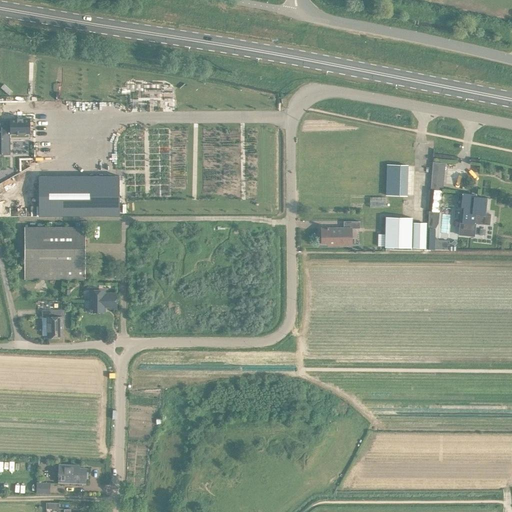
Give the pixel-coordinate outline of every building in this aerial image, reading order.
[(127,96),(125,102),(136,105),(138,100),(127,96)] [(7,123),(0,122),(0,154),(8,154),(8,139),(28,139),(28,119),(7,119),(7,123)] [(102,134),(103,164),(115,164),(115,134),(102,134)] [(432,161),(431,186),(443,187),(444,162),(432,161)] [(406,195),(406,165),(386,165),(385,194),(385,195),(406,195)] [(119,176),(38,176),(38,215),(119,215),(119,176)] [(428,210),(429,210),(438,211),(440,191),(430,190),(428,210)] [(457,205),(457,206),(459,206),(463,207),(462,210),(461,209),(460,221),(459,221),(460,222),(459,228),(458,228),(458,229),(458,234),(474,236),(475,231),(475,230),(474,230),(475,223),(484,224),(489,225),(490,214),(485,214),(486,199),(491,199),(476,197),(474,197),(474,198),(471,198),(472,194),(471,194),(458,193),(458,194),(459,194),(458,199),(458,200),(457,205)] [(411,217),(385,217),(384,247),(410,248),(411,217)] [(326,228),(321,228),(321,242),(328,242),(328,245),(350,245),(350,228),(359,228),(359,221),(343,221),(343,228),(327,228),(327,227),(326,227),(326,228)] [(425,223),(413,223),(412,248),(425,248),(425,223)] [(24,227),(24,279),(84,279),(84,227),(24,227)] [(428,228),(427,249),(448,250),(448,241),(438,241),(434,236),(434,228),(428,228)] [(115,308),(115,291),(115,293),(103,293),(103,291),(89,291),(89,301),(84,301),(84,310),(89,310),(89,311),(103,311),(103,307),(110,307),(110,308),(115,308)] [(46,317),(47,337),(62,337),(61,317),(64,317),(64,309),(41,310),(41,317),(46,317)] [(78,482),(85,483),(85,469),(72,468),(72,465),(59,465),(58,482),(76,482),(76,483),(78,483),(78,482)] [(49,494),(49,484),(49,483),(37,483),(36,493),(49,494)]
